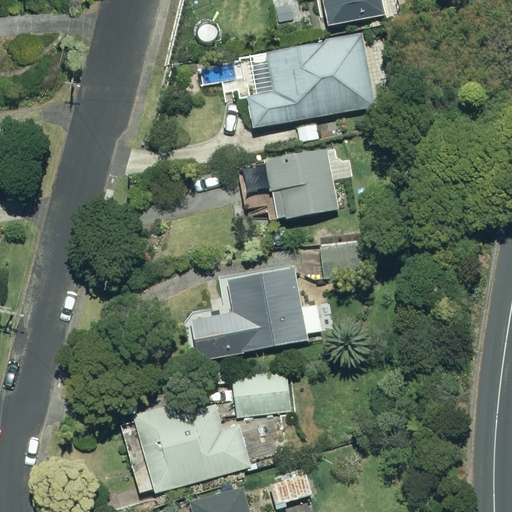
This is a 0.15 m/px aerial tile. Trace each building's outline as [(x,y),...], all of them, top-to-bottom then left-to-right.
[(321,0),(327,26),(384,15),(381,0),(321,0)] [(248,97),(253,129),(344,114),(343,110),(360,108),(355,78),(366,77),(360,39),(266,53),(273,93),(248,97)] [(263,194),(268,222),(285,219),(286,222),(340,212),(327,150),(264,161),(267,176),(244,180),(247,197),(263,194)] [(320,246),(323,281),(365,277),(362,242),(320,246)] [(302,309),(295,270),(228,281),(234,313),(191,321),(198,362),(308,342),(307,335),(323,333),(318,306),(302,309)] [(233,378),(238,420),(292,413),(287,372),(233,378)] [(133,417),(155,496),(251,470),(239,426),(221,431),(215,406),(174,417),(171,407),(133,417)] [(270,486),(276,511),(277,511),(287,510),(286,505),(312,498),(306,477),(270,486)] [(250,511),(245,488),(189,503),(191,511),(250,511)]
